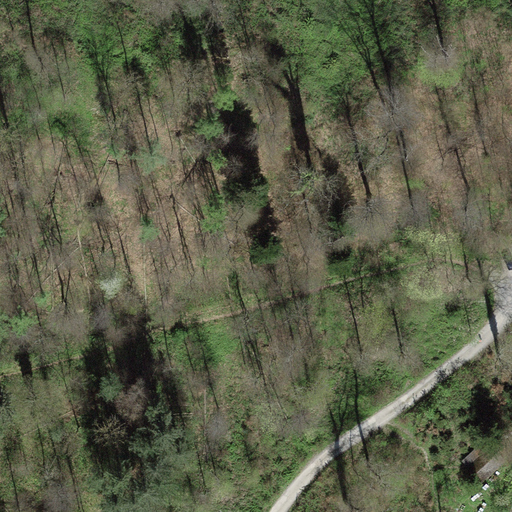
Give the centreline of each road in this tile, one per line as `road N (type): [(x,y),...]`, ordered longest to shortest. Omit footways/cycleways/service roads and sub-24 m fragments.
road 1 (track): [(0,375),(451,250),(470,254),(511,286)]
road 2 (track): [(278,511),(320,461),(480,343),(511,295)]
